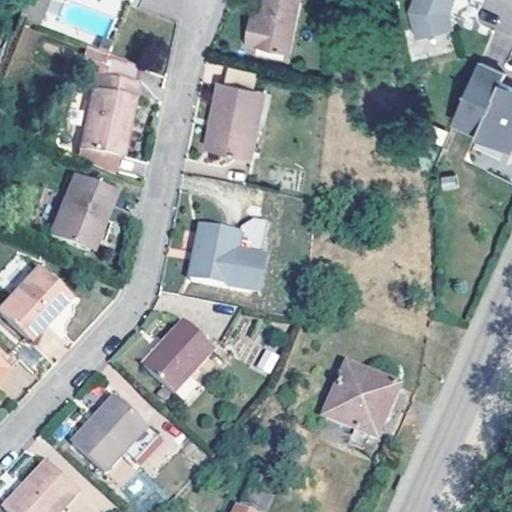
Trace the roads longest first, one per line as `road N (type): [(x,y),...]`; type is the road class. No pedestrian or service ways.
road 1 (residential): [(0,452),(144,290),(200,0)]
road 2 (tertiary): [(416,511),(511,296)]
